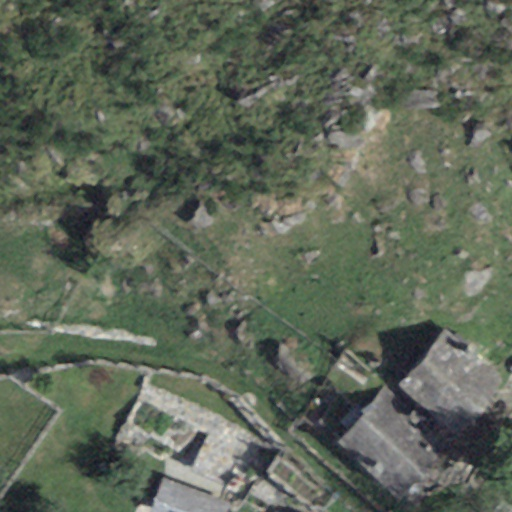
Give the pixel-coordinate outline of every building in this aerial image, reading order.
[(447,333),(399,381),(451,433),(499,385),(447,333)] [(435,447),(378,398),(339,441),(396,491),(435,447)] [(220,511),(228,492),(165,470),(153,507),(167,511),(220,511)] [(68,511),(81,492),(52,473),(38,493),(65,511),(68,511)] [(298,511),(276,503),(272,511),(298,511)]
